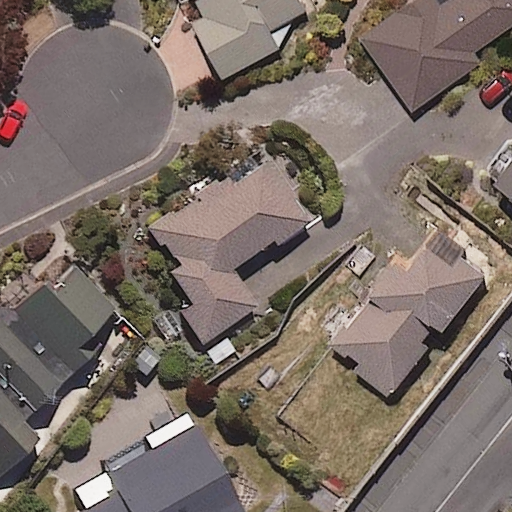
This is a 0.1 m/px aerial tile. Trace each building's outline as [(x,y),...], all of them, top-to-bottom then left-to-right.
[(187,0),(223,77),(286,48),(277,29),(312,12),(306,0),(187,0)] [(511,0),(422,0),(368,37),(417,109),(483,63),(476,52),(511,27),(511,0)] [(511,142),(489,172),(511,188),(511,142)] [(310,225),(270,159),(150,230),(174,272),(164,278),(203,344),(258,312),(233,270),(310,225)] [(490,274),(442,235),(411,274),(403,267),(337,349),(393,395),(490,274)] [(119,315),(77,273),(50,299),(30,279),(0,309),(0,483),(41,442),(24,425),(90,359),(82,351),(119,315)] [(241,511),(188,418),(147,442),(72,485),(87,511),(241,511)]
